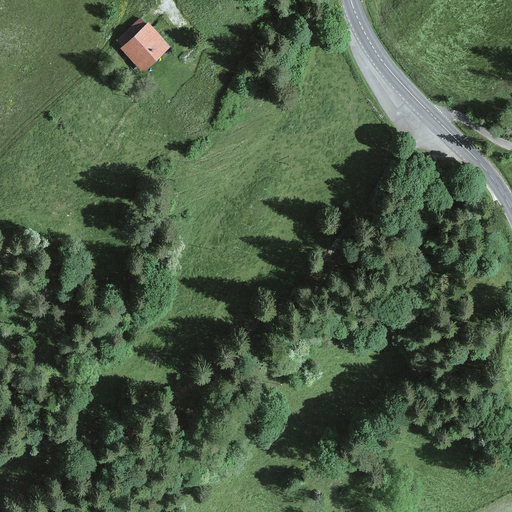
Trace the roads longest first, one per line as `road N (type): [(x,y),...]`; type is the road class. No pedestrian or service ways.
road 1 (track): [(32,511),(238,343),(358,216),(431,115)]
road 2 (secondary): [(351,0),(380,58),(511,211)]
